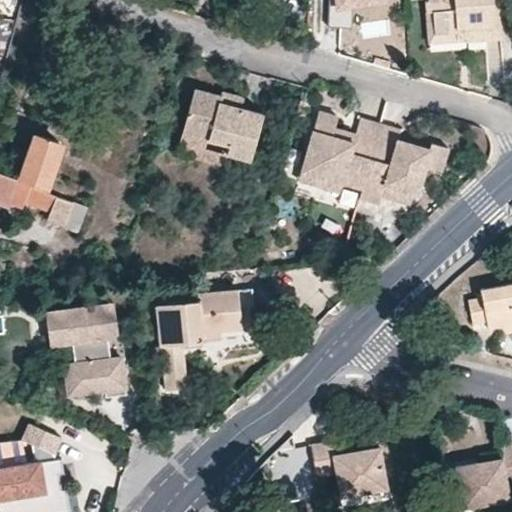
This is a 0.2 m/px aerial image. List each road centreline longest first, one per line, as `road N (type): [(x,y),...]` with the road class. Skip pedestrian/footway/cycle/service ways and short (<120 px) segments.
road 1 (residential): [(120,0),(511,127)]
road 2 (residential): [(164,511),(352,326)]
road 3 (residential): [(352,326),(511,175)]
road 4 (residential): [(511,389),(397,363),(352,326)]
